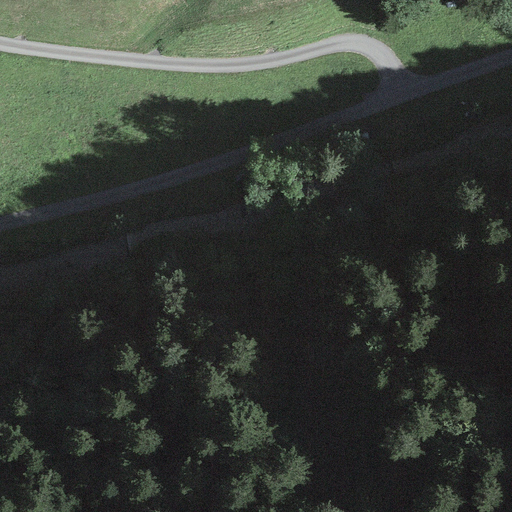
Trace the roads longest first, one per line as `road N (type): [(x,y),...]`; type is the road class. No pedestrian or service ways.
road 1 (track): [(0,209),(185,179),(511,67)]
road 2 (track): [(0,40),(196,64),(263,62),(364,40),(408,65),(430,92)]
